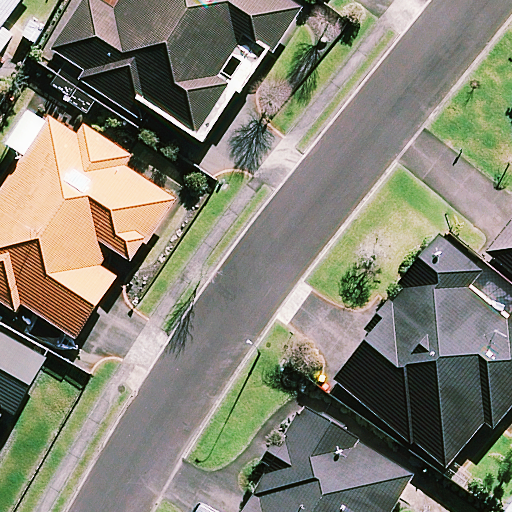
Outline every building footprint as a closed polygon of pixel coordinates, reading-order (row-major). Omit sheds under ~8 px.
[(22,0),(0,0),(0,55),(16,34),(3,24),(22,0)] [(109,0),(85,0),(57,40),(90,64),(84,73),(144,117),(155,100),(207,137),(302,4),(296,0),(121,0),(117,6),(109,0)] [(129,158),(134,150),(69,107),(62,118),(37,102),(11,141),(30,154),(0,199),(0,293),(19,306),(25,297),(79,333),(119,272),(103,262),(115,243),(137,257),(181,192),(129,158)] [(511,211),(484,244),(511,267),(511,211)] [(482,263),(441,232),(332,376),(449,464),(484,417),(496,425),(511,404),(511,293),(478,268),(482,263)] [(49,355),(0,327),(0,414),(6,404),(18,411),(49,355)] [(388,511),(415,469),(300,398),(262,460),(271,466),(242,511),(388,511)]
